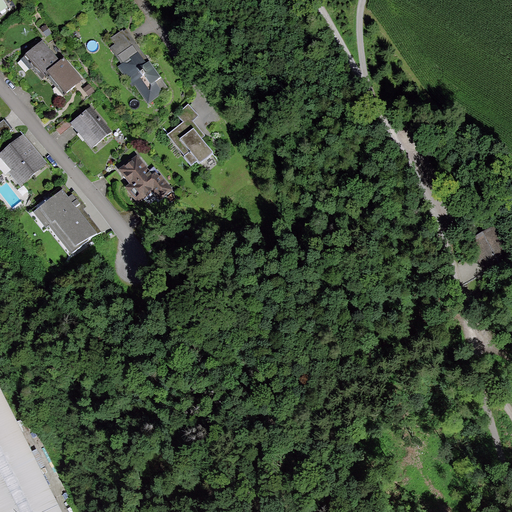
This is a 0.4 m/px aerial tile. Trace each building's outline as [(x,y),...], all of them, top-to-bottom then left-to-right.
[(46,26),(41,30),(47,37),(52,33),(46,26)] [(165,90),(126,29),(110,40),(113,44),(109,46),(121,64),(117,66),(130,86),(133,83),(146,102),(165,90)] [(60,61),(42,42),(24,58),(44,80),(47,77),(45,75),(60,61)] [(63,58),(60,61),(45,75),(47,77),(64,97),(83,81),(63,58)] [(89,84),(83,90),(90,97),(96,92),(89,84)] [(196,116),(187,105),(175,115),(181,123),(165,135),(198,176),(217,162),(198,138),(203,135),(191,120),(196,116)] [(92,108),(72,125),(91,149),(112,132),(92,108)] [(72,126),(66,120),(57,129),(62,135),(72,126)] [(0,139),(12,130),(4,121),(0,124),(0,139)] [(46,164),(24,136),(0,155),(0,169),(5,175),(10,171),(21,184),(46,164)] [(148,171),(139,158),(120,172),(129,185),(125,188),(137,205),(153,193),(160,201),(173,192),(155,167),(148,171)] [(71,195),(64,187),(30,214),(43,231),(48,227),(70,254),(98,231),(81,210),(85,207),(74,194),(71,195)] [(511,259),(492,226),(469,239),(476,251),(472,253),(485,275),(511,259)] [(61,511),(0,389),(0,511),(61,511)]
